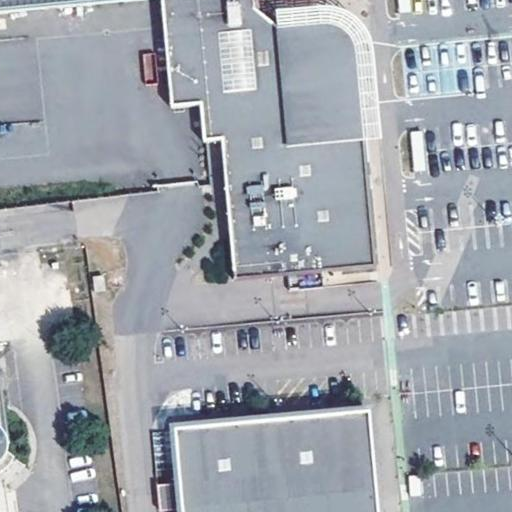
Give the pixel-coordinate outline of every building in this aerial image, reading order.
[(0,0),(0,15),(161,0),(174,110),(203,108),(205,145),(221,142),(235,282),(377,268),(369,189),(355,190),(353,177),(368,175),(361,104),(347,93),(335,85),(321,86),(315,26),(277,30),(254,10),(252,0),(282,0),(293,8),(312,6),(317,0),(0,0)] [(414,0),(400,0),(403,16),(416,15),(414,0)] [(347,93),(361,104),(360,103),(355,48),(353,45),(351,41),(349,37),(345,33),(342,30),(338,28),(334,27),(331,26),(325,26),(315,26),(321,86),(335,85),(347,93)] [(410,131),(413,171),(426,170),(423,130),(410,131)] [(369,189),(368,175),(353,177),(355,190),(369,189)] [(104,274),(93,276),(95,291),(106,290),(104,274)] [(451,389),(449,369),(438,371),(440,391),(451,389)] [(0,511),(0,466),(2,468),(12,457),(6,452),(7,442),(9,441),(3,404),(0,382),(0,511)] [(379,511),(371,413),(175,432),(181,486),(183,511),(379,511)] [(181,511),(183,511),(181,486),(160,489),(161,511),(181,511)]
